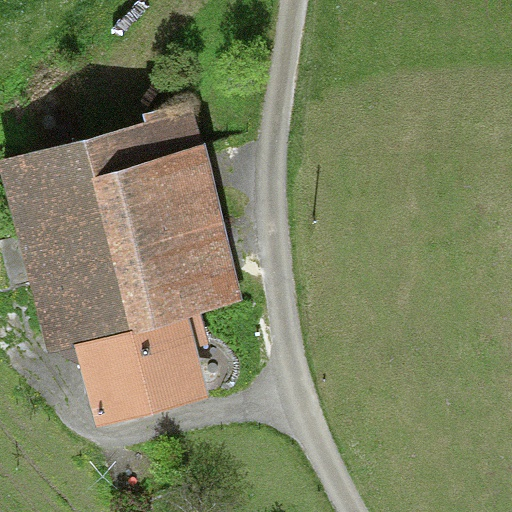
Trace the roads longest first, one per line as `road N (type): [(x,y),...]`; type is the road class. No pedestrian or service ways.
road 1 (track): [(290,0),(269,191),(296,403)]
road 2 (track): [(296,403),(355,511)]
